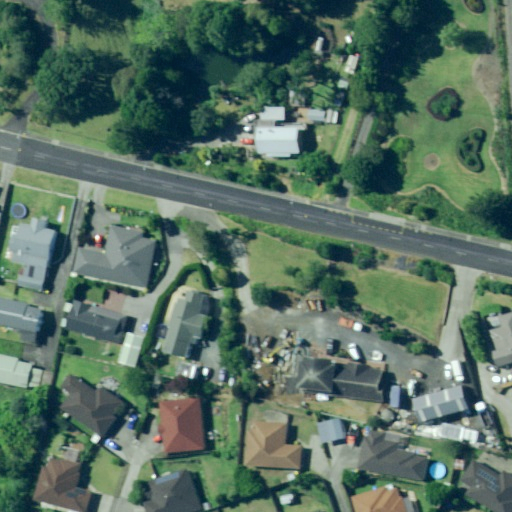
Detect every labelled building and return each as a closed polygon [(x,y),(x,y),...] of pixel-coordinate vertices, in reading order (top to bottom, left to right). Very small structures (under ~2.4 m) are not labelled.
[(302,89),(291,89),(292,107),(303,106),(302,89)] [(337,96),(334,104),(340,106),(343,98),(337,96)] [(332,110),(318,109),(310,109),(309,120),(326,121),(325,122),(336,123),(337,111),(332,110)] [(257,111),(244,116),(247,124),(261,119),(257,111)] [(301,136),(300,129),(277,129),(277,122),(256,122),(256,154),(268,154),(268,157),(274,157),(289,157),(292,157),(292,154),(301,154),(301,136)] [(47,220),(36,217),(35,217),(33,224),(22,221),(21,227),(19,234),(15,233),(14,238),(11,250),(15,250),(14,260),(29,263),(26,276),(22,275),(20,284),(36,288),(42,289),(47,267),(48,268),(49,262),(56,229),(46,226),(47,220)] [(132,228),(127,227),(113,224),(109,239),(107,249),(107,252),(103,251),(83,246),(80,246),(74,271),(138,286),(146,288),(157,240),(143,236),(144,231),(142,231),(132,228)] [(205,293),(203,293),(190,289),(188,299),(182,297),(180,303),(177,302),(175,310),(173,318),(171,325),(172,326),(166,350),(188,356),(191,346),(192,342),(196,343),(198,337),(202,338),(208,316),(201,314),(203,304),(202,304),(205,294),(205,293)] [(121,293),(108,290),(105,300),(118,304),(121,293)] [(43,307),(33,305),(28,305),(28,302),(0,296),(0,323),(9,326),(8,328),(9,328),(18,330),(18,328),(22,329),(20,339),(35,342),(36,331),(38,332),(38,329),(42,309),(43,307)] [(129,315),(112,309),(76,298),(67,327),(106,340),(109,340),(120,344),(123,334),(129,315)] [(511,311),(504,314),(501,316),(504,326),(493,329),(500,350),(497,351),(502,367),(510,364),(511,369),(511,311)] [(298,327),(257,336),(264,366),(270,364),(272,372),(281,370),(284,384),(302,380),(296,351),(303,349),(298,327)] [(147,339),(133,335),(125,363),(140,367),(147,339)] [(32,363),(19,360),(17,360),(17,357),(0,353),(0,381),(26,386),(26,385),(38,387),(38,382),(48,384),(49,378),(40,376),(41,370),(31,368),(32,363)] [(388,381),(389,369),(376,368),(376,362),(357,361),(356,364),(344,363),(344,356),(318,354),(318,359),(313,359),(311,387),(340,389),(340,396),(391,400),(392,382),(388,381)] [(194,378),(198,365),(181,361),(177,374),(194,378)] [(470,377),(468,368),(457,370),(459,380),(470,377)] [(96,390),(92,388),(70,372),(60,385),(71,392),(61,407),(66,410),(72,415),(101,436),(115,416),(112,414),(119,406),(121,402),(122,401),(110,393),(99,385),(96,390)] [(460,389),(459,384),(437,390),(438,394),(420,399),(426,422),(475,410),(469,386),(460,389)] [(170,397),(172,395),(172,393),(171,390),(168,388),(164,389),(163,393),(164,396),(166,397),(167,398),(170,397)] [(203,448),(203,447),(197,397),(180,399),(165,400),(159,401),(162,424),(159,424),(159,433),(163,433),(165,452),(203,448)] [(321,404),(322,400),(320,398),(317,397),(314,399),(313,402),(315,405),(318,405),(321,404)] [(347,424),(346,421),(346,420),(322,425),(327,445),(328,445),(350,440),(349,434),(347,424)] [(289,423),(264,421),(256,421),(256,431),(251,430),(249,465),(284,467),(297,468),(302,468),(304,444),(301,444),(287,443),(288,434),(289,423)] [(387,439),(388,434),(388,432),(372,429),(371,436),(366,435),(365,441),(360,468),(363,468),(367,469),(380,472),(426,480),(430,458),(418,455),(418,452),(400,449),(401,441),(399,441),(387,439)] [(482,431),(467,429),(466,439),(481,442),(482,431)] [(95,442),(100,436),(95,433),(91,439),(95,442)] [(80,463),(66,459),(60,458),(60,460),(50,457),(47,467),(43,465),(34,499),(47,502),(69,509),(68,511),(78,511),(81,511),(85,511),(91,491),(89,490),(76,486),(78,478),(79,474),(80,473),(78,472),(80,463)] [(501,475),(477,460),(474,459),(462,479),(465,481),(472,486),(467,494),(497,511),(511,511),(511,473),(504,469),(501,475)] [(188,511),(199,509),(199,507),(185,468),(168,474),(159,477),(146,481),(148,487),(144,489),(146,496),(147,498),(148,497),(150,497),(151,499),(146,501),(143,502),(146,511),(188,511)] [(457,476),(448,474),(445,490),(454,492),(457,476)] [(407,511),(404,502),(403,496),(400,496),(397,486),(388,489),(386,486),(353,497),(357,511),(407,511)]
